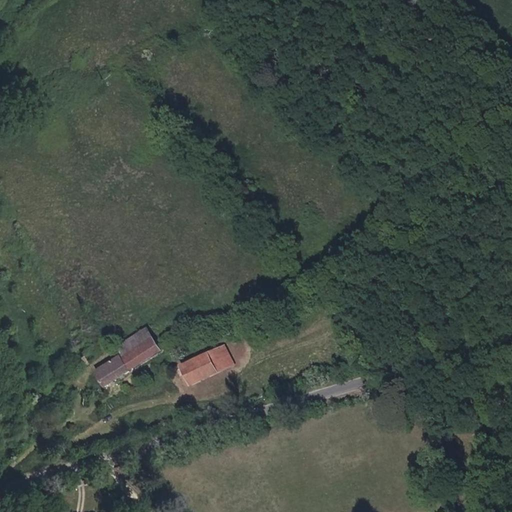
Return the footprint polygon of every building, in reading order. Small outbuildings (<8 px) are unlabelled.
[(117,350),(122,358),(159,338),(154,330),(117,350)] [(159,338),(122,358),(132,373),(147,364),(163,356),(170,352),(167,347),(164,348),(159,338)] [(228,344),(185,362),(193,384),(237,366),(228,344)] [(86,356),(78,361),(82,367),(89,362),(86,356)] [(132,373),(122,358),(100,370),(110,386),(132,373)]
